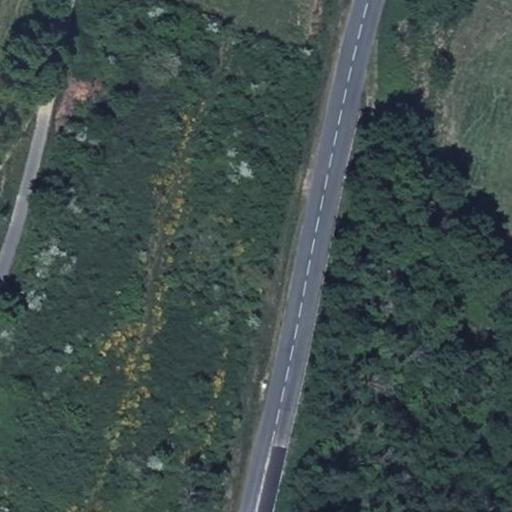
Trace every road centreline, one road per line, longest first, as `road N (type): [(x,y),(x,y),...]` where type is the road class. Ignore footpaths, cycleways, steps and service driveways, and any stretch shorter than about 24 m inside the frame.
road 1 (secondary): [(258,511),(377,0)]
road 2 (track): [(355,79),(417,511)]
road 3 (unclassified): [(0,276),(68,0)]
